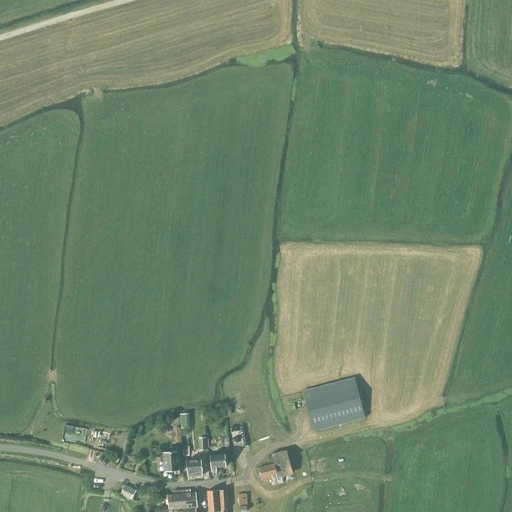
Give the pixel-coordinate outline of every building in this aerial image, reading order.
[(314,433),(366,419),(355,379),(303,393),(314,433)] [(189,414),(182,415),(183,429),(190,428),(189,414)] [(275,465),(260,469),(263,481),(271,478),(273,486),(285,483),(283,477),(295,474),(294,473),(288,451),(273,455),(275,465)] [(181,474),(181,471),(179,452),(165,453),(167,473),(176,472),(177,475),(181,474)] [(213,468),(228,467),(227,455),(212,456),(213,468)] [(190,478),(204,477),(203,460),(188,462),(190,478)] [(315,465),(318,478),(325,476),(322,464),(315,465)] [(217,469),(209,470),(210,478),(218,477),(217,469)] [(133,501),(138,492),(126,486),(122,495),(133,501)] [(228,511),(228,510),(230,510),(229,490),(209,492),(210,511),(228,511)] [(170,511),(185,509),(183,491),(175,492),(175,496),(169,496),(170,511)] [(191,491),(183,491),(185,509),(199,508),(198,493),(192,494),(191,491)] [(248,495),(240,495),(241,506),(249,505),(248,495)]
